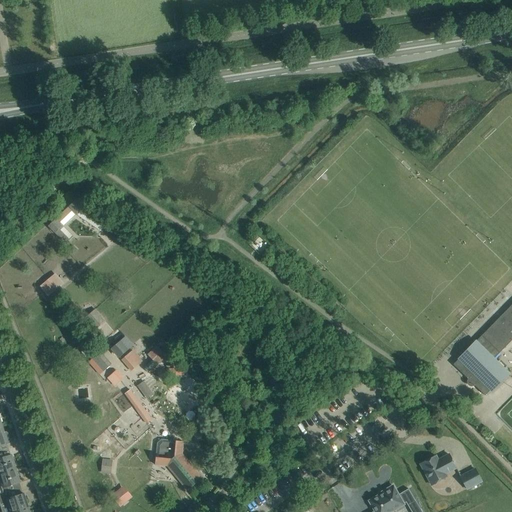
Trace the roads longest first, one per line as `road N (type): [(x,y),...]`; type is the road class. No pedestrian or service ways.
road 1 (primary): [(511,32),(4,110)]
road 2 (unclassified): [(258,511),(426,398)]
road 3 (residential): [(52,511),(14,397)]
